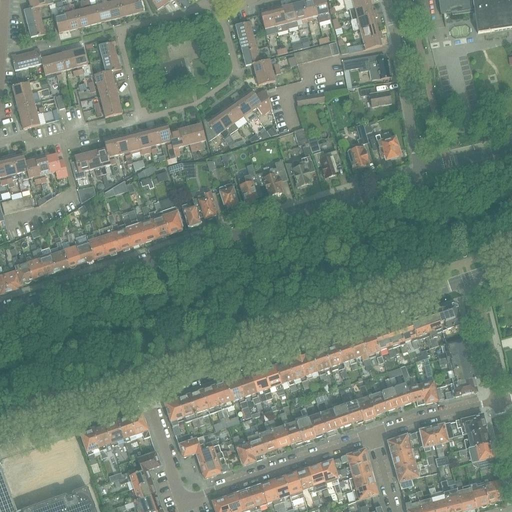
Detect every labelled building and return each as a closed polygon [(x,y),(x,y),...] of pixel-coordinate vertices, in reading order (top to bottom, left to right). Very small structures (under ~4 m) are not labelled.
[(28,0),(31,10),(39,8),(53,5),(51,0),(28,0)] [(111,0),(106,2),(112,21),(121,19),(117,2),(112,3),(111,0)] [(127,0),(123,0),(117,2),(121,19),(132,16),(127,0)] [(139,0),(127,0),(132,16),(143,13),(139,0)] [(166,5),(162,0),(149,0),(157,11),(166,5)] [(309,0),(310,1),(303,3),(308,23),(313,22),(312,19),(317,17),(312,0),(309,0)] [(312,0),(317,17),(319,24),(330,21),(324,0),(312,0)] [(346,11),(349,11),(371,5),(369,0),(344,0),(346,11)] [(511,0),(440,0),(443,14),(440,14),(440,15),(452,13),(452,16),(474,13),(478,34),(511,29),(511,0)] [(102,5),(97,7),(101,24),(112,21),(106,2),(101,3),(102,5)] [(295,2),(292,3),(297,23),(302,21),(303,25),(308,23),(303,3),(296,5),(295,2)] [(289,7),(282,8),(287,30),(288,30),(298,28),(292,3),(288,4),(289,7)] [(352,21),(376,15),(375,11),(373,12),(371,5),(349,11),(352,21)] [(97,7),(86,10),(90,27),(101,24),(97,7)] [(23,12),(27,25),(41,22),(39,12),(40,12),(39,8),(31,10),(23,12)] [(59,35),(69,32),(65,15),(65,12),(63,8),(57,9),(59,17),(54,18),(59,35)] [(265,31),(276,28),(271,8),(267,9),(268,12),(260,14),(265,31)] [(271,8),(276,28),(277,34),(288,32),(288,30),(287,30),(282,8),(275,10),(274,8),(271,8)] [(86,10),(76,12),(80,29),(90,27),(86,10)] [(65,15),(69,32),(80,29),(76,12),(65,15)] [(353,32),(359,30),(376,26),(375,19),(377,18),(376,15),(352,21),(351,21),(353,32)] [(41,22),(27,25),(31,39),(46,35),(45,31),(44,31),(41,22)] [(235,26),(238,40),(253,36),(251,27),(252,27),(251,22),(235,26)] [(359,30),(362,41),(382,36),(381,32),(378,33),(376,26),(359,30)] [(238,40),(242,54),(256,50),(258,50),(257,45),(255,46),(253,36),(238,40)] [(382,36),(362,41),(364,46),(361,46),(362,52),(365,52),(382,47),(380,40),(382,39),(382,36)] [(301,40),(302,45),(304,50),(309,48),(307,38),(301,40)] [(98,47),(102,60),(116,57),(114,47),(115,47),(114,43),(98,47)] [(332,57),(339,55),(336,44),(329,46),(332,57)] [(344,45),(339,46),(341,56),(349,54),(346,45),(344,45)] [(329,46),(324,47),(327,58),(332,57),(329,46)] [(83,49),(73,52),(77,69),(88,66),(83,49)] [(30,69),(42,66),(41,60),(39,50),(34,51),(35,52),(26,54),(30,69)] [(245,68),(253,66),(261,64),(260,59),(258,59),(256,50),(242,54),(245,68)] [(73,52),(62,55),(67,71),(77,69),(73,52)] [(302,65),(299,53),(294,54),(297,66),(302,65)] [(15,73),(30,69),(26,54),(16,57),(16,56),(11,57),(15,73)] [(62,55),(52,57),(56,74),(67,71),(62,55)] [(359,69),(360,72),(369,71),(371,82),(391,78),(388,61),(385,61),(384,55),(342,62),(347,91),(352,90),(349,71),(359,69)] [(42,66),(45,77),(56,74),(52,57),(41,60),(42,66)] [(102,60),(105,74),(111,72),(111,73),(121,70),(120,66),(119,66),(116,57),(102,60)] [(270,61),(261,64),(253,66),(255,76),(272,72),(270,61)] [(95,77),(97,87),(114,83),(111,73),(111,72),(105,74),(95,77)] [(272,72),(255,76),(258,87),(275,83),(272,72)] [(12,88),(15,99),(32,94),(29,83),(12,88)] [(97,87),(100,98),(116,93),(114,83),(97,87)] [(370,96),(372,109),(391,105),(389,93),(375,95),(374,89),(360,91),(361,98),(370,96)] [(244,94),(241,96),(253,112),(257,109),(263,117),(271,111),(266,93),(262,92),(255,97),(251,92),(245,96),(244,94)] [(100,98),(102,108),(119,104),(116,93),(100,98)] [(15,99),(17,109),(34,105),(32,94),(15,99)] [(296,99),(298,108),(325,104),(323,95),(296,99)] [(253,112),(241,96),(238,98),(239,100),(233,104),(243,118),(253,112)] [(56,98),(58,107),(59,111),(65,109),(62,97),(56,98)] [(119,104),(102,108),(105,119),(122,115),(119,104)] [(226,106),(223,108),(235,125),(243,118),(233,104),(228,108),(226,106)] [(17,109),(20,120),(37,115),(34,105),(17,109)] [(222,113),(216,117),(229,136),(230,136),(238,130),(234,125),(235,125),(223,108),(220,110),(222,113)] [(37,115),(20,120),(23,131),(40,126),(37,115)] [(229,136),(216,117),(210,121),(208,118),(203,122),(208,143),(220,135),(230,150),(237,148),(235,144),(230,136),(229,136)] [(197,126),(190,128),(195,145),(196,152),(201,151),(199,144),(205,142),(200,123),(196,124),(197,126)] [(168,151),(173,150),(174,150),(169,133),(167,126),(160,128),(159,125),(156,126),(161,145),(167,144),(168,151)] [(153,130),(146,131),(150,147),(161,145),(156,126),(152,127),(153,130)] [(348,153),(350,160),(352,168),(351,168),(352,170),(353,170),(353,171),(369,167),(368,163),(365,151),(364,151),(362,146),(369,144),(363,126),(356,128),(360,140),(357,141),(359,149),(348,153)] [(182,127),(179,128),(184,148),(190,146),(192,156),(193,156),(194,163),(199,162),(196,152),(195,145),(190,128),(183,130),(182,127)] [(180,157),(178,149),(184,148),(179,128),(175,129),(176,131),(169,133),(174,150),(173,150),(175,158),(180,157)] [(273,128),(267,132),(271,138),(278,136),(273,128)] [(294,133),(297,142),(298,146),(308,143),(303,130),(294,133)] [(132,135),(125,137),(131,159),(142,156),(135,131),(132,132),(132,135)] [(139,131),(135,131),(142,156),(151,153),(152,153),(151,151),(150,147),(146,131),(139,133),(139,131)] [(271,138),(267,132),(260,137),(262,140),(270,138),(271,138)] [(118,136),(114,137),(119,155),(124,154),(127,167),(133,165),(131,159),(125,137),(118,138),(118,136)] [(249,140),(251,144),(259,141),(256,136),(249,140)] [(385,158),(386,161),(398,158),(395,149),(398,148),(395,139),(385,142),(384,140),(381,141),(379,136),(370,139),(373,150),(379,149),(382,159),(385,158)] [(104,142),(105,147),(108,158),(119,155),(114,137),(111,138),(111,140),(104,142)] [(308,144),(301,147),(305,157),(309,155),(312,154),(309,146),(308,144)] [(318,152),(316,144),(309,146),(312,154),(318,152)] [(248,148),(250,156),(257,154),(255,146),(248,148)] [(102,150),(96,152),(100,169),(110,166),(109,161),(108,158),(105,147),(102,148),(102,150)] [(88,151),(85,152),(89,171),(100,169),(96,152),(88,154),(88,151)] [(89,171),(85,152),(81,153),(82,156),(74,157),(76,163),(71,164),(75,181),(85,178),(84,173),(89,171)] [(321,168),(324,177),(324,176),(325,180),(338,176),(334,163),(339,162),(336,152),(324,156),(323,153),(314,156),(318,168),(321,167),(321,168)] [(49,154),(45,155),(50,174),(56,173),(57,180),(68,178),(63,160),(58,162),(57,155),(49,157),(49,154)] [(15,155),(12,156),(17,175),(20,174),(22,182),(29,180),(24,160),(25,160),(23,156),(16,158),(15,155)] [(45,155),(35,158),(41,184),(46,183),(44,176),(50,174),(45,155)] [(8,185),(8,186),(9,189),(14,188),(12,181),(18,180),(17,175),(12,156),(1,158),(2,161),(8,185)] [(35,158),(25,160),(24,160),(29,180),(35,178),(37,185),(41,184),(35,158)] [(311,162),(310,158),(301,160),(302,164),(300,165),(299,163),(297,162),(295,162),(293,163),(292,165),(286,165),(285,165),(289,178),(294,176),(296,183),(296,185),(297,185),(298,189),(300,188),(300,189),(306,187),(306,186),(310,185),(309,182),(311,182),(309,174),(315,172),(311,162)] [(8,185),(8,186),(8,185),(2,161),(0,161),(0,181),(1,187),(8,185)] [(256,176),(256,177),(259,188),(264,186),(266,191),(267,191),(269,198),(268,198),(268,199),(271,198),(271,199),(277,197),(277,196),(282,194),(282,193),(281,193),(280,190),(283,189),(281,183),(287,181),(284,171),(283,171),(281,164),(275,166),(277,171),(257,177),(256,176)] [(184,170),(182,165),(169,168),(171,174),(184,170)] [(143,172),(145,178),(155,174),(153,167),(143,172)] [(246,205),(254,203),(253,200),(257,199),(256,196),(261,194),(259,188),(256,177),(255,173),(249,174),(249,177),(238,180),(246,205)] [(125,182),(113,190),(115,197),(128,193),(125,182)] [(227,209),(228,213),(233,212),(233,211),(238,209),(237,208),(238,208),(235,198),(231,185),(219,189),(224,206),(227,205),(228,209),(227,209)] [(93,188),(87,189),(78,192),(81,205),(95,196),(93,188)] [(101,196),(103,201),(115,197),(113,190),(101,196)] [(53,199),(52,193),(45,197),(47,203),(53,199)] [(193,201),(196,208),(199,219),(204,217),(205,220),(217,216),(210,193),(197,197),(198,199),(193,201)] [(31,197),(25,198),(28,210),(34,209),(31,197)] [(47,203),(45,197),(38,202),(39,208),(47,203)] [(25,198),(19,199),(23,212),(28,210),(25,198)] [(19,199),(13,201),(17,213),(23,212),(19,199)] [(160,203),(159,204),(170,236),(183,232),(172,199),(166,201),(167,206),(161,208),(160,203)] [(13,201),(7,203),(11,215),(17,213),(13,201)] [(11,215),(7,203),(1,204),(4,216),(11,215)] [(147,208),(146,208),(157,240),(170,236),(159,204),(154,205),(157,214),(150,216),(147,208)] [(199,219),(196,208),(188,210),(187,206),(181,208),(188,230),(201,225),(199,219)] [(134,212),(144,244),(157,240),(146,208),(142,209),(145,218),(137,221),(134,212)] [(124,225),(125,226),(132,248),(144,244),(134,212),(129,213),(132,222),(124,225)] [(94,218),(96,222),(107,257),(119,253),(112,230),(105,232),(104,230),(103,230),(99,216),(94,218)] [(108,218),(112,230),(119,253),(132,248),(125,226),(118,228),(117,226),(116,226),(113,217),(108,218)] [(86,238),(88,243),(94,261),(107,257),(96,222),(91,224),(94,234),(93,234),(94,236),(86,238)] [(77,233),(71,235),(82,265),(94,261),(88,243),(81,246),(80,242),(77,243),(76,241),(79,240),(77,233)] [(68,243),(62,245),(69,269),(82,265),(71,235),(66,237),(68,243)] [(59,253),(51,256),(57,273),(69,269),(62,245),(60,238),(54,240),(59,253)] [(34,261),(27,264),(32,281),(45,277),(37,251),(35,246),(30,248),(34,261)] [(40,250),(37,251),(45,277),(57,273),(51,256),(44,258),(42,254),(40,250)] [(12,259),(13,264),(20,285),(32,281),(27,264),(19,266),(16,258),(12,259)] [(11,274),(4,276),(9,293),(17,291),(17,289),(21,288),(13,264),(9,265),(10,269),(11,274)] [(0,295),(1,296),(9,293),(4,276),(0,277),(0,295)] [(454,305),(453,305),(435,312),(442,332),(442,333),(443,336),(463,330),(457,307),(457,306),(456,306),(456,305),(455,305),(454,305)] [(442,332),(435,312),(422,316),(433,349),(439,347),(436,339),(438,338),(436,335),(442,333),(442,332)] [(433,349),(422,316),(410,320),(417,342),(425,339),(429,351),(433,349)] [(417,342),(410,320),(405,322),(405,321),(401,322),(401,323),(398,324),(405,344),(411,341),(414,351),(420,349),(417,342)] [(405,344),(398,324),(393,326),(393,325),(389,327),(386,328),(391,343),(398,341),(403,355),(408,353),(405,344)] [(391,343),(386,328),(381,330),(381,329),(376,331),(377,331),(373,333),(380,352),(387,350),(391,359),(396,357),(391,343)] [(373,333),(373,334),(368,335),(367,336),(365,335),(363,336),(362,337),(361,338),(361,337),(360,337),(368,360),(375,357),(374,354),(380,352),(373,333)] [(465,341),(464,334),(444,339),(446,345),(465,341)] [(368,360),(360,337),(356,339),(355,340),(354,339),(351,340),(350,342),(349,341),(348,341),(353,356),(359,354),(364,368),(370,365),(368,360)] [(353,356),(348,341),(344,343),(343,344),(342,344),(339,345),(338,346),(337,346),(337,345),(336,345),(341,360),(347,358),(352,372),(358,369),(353,356)] [(468,354),(465,341),(446,345),(447,346),(441,347),(443,356),(437,357),(438,362),(468,354)] [(346,374),(341,360),(336,345),(332,347),(331,348),(329,348),(327,349),(326,350),(324,350),(330,368),(336,366),(338,372),(342,371),(342,373),(340,373),(342,380),(348,378),(346,374)] [(330,368),(324,350),(311,354),(319,377),(319,378),(321,383),(327,381),(326,376),(324,370),(330,368)] [(425,352),(421,353),(422,356),(417,358),(419,363),(428,360),(425,352)] [(319,377),(311,354),(299,358),(309,389),(315,387),(313,379),(319,377)] [(472,367),(468,354),(438,362),(439,367),(450,365),(451,372),(472,367)] [(309,389),(299,358),(287,362),(295,385),(301,383),(304,391),(309,389)] [(295,385),(287,362),(275,367),(281,386),(287,384),(291,393),(297,391),(295,385)] [(284,395),(281,386),(275,367),(270,368),(270,369),(268,369),(265,370),(264,371),(263,371),(262,371),(269,390),(275,388),(279,397),(284,395)] [(420,387),(424,406),(438,403),(433,384),(429,367),(424,369),(427,381),(420,382),(420,386),(420,387)] [(475,380),(472,367),(451,372),(447,373),(449,381),(443,382),(445,388),(450,386),(475,380)] [(272,400),(269,390),(262,371),(258,372),(258,373),(257,374),(256,373),(253,374),(252,376),(251,375),(250,375),(260,404),(272,400)] [(239,379),(238,380),(245,399),(251,397),(254,406),(256,406),(258,412),(262,410),(260,404),(250,375),(246,377),(245,378),(244,378),(241,379),(240,380),(239,380),(239,379)] [(248,408),(245,399),(238,380),(234,381),(233,382),(232,382),(229,383),(228,384),(227,384),(226,384),(234,407),(240,405),(242,410),(248,408)] [(391,386),(389,380),(385,381),(388,391),(380,394),(386,413),(399,408),(392,389),(393,389),(392,385),(391,386)] [(477,388),(475,380),(450,386),(451,393),(446,394),(447,400),(475,394),(476,392),(476,388),(477,388)] [(234,408),(234,407),(226,384),(224,384),(223,384),(220,385),(219,386),(213,388),(224,419),(229,418),(226,411),(234,408)] [(404,385),(393,389),(392,389),(399,408),(411,404),(406,390),(404,385)] [(369,397),(365,386),(359,388),(363,400),(356,402),(363,423),(375,419),(368,398),(369,397)] [(424,406),(420,387),(406,390),(411,404),(416,402),(417,408),(424,406)] [(202,392),(210,416),(218,413),(223,430),(228,429),(224,419),(213,388),(208,390),(206,390),(203,391),(202,392)] [(210,416),(202,392),(200,393),(198,392),(195,393),(194,395),(189,396),(200,427),(205,426),(203,419),(210,416)] [(376,395),(369,397),(368,398),(375,419),(384,416),(383,414),(386,413),(380,394),(376,395)] [(200,427),(189,396),(183,399),(182,398),(179,399),(178,400),(177,401),(184,420),(185,425),(192,422),(194,429),(200,427)] [(184,420),(177,401),(166,405),(165,407),(175,437),(180,435),(177,427),(179,426),(177,422),(184,420)] [(330,406),(328,401),(324,402),(327,412),(320,414),(326,433),(338,429),(331,410),(332,410),(330,406)] [(363,423),(356,402),(344,406),(350,425),(355,423),(356,425),(363,423)] [(350,425),(344,406),(338,408),(336,404),(330,406),(332,410),(331,410),(338,429),(350,425)] [(308,418),(305,410),(300,411),(303,420),(296,423),(302,444),(315,439),(307,419),(308,418)] [(289,425),(285,414),(280,415),(284,427),(283,427),(290,446),(295,444),(295,446),(302,444),(296,423),(289,425)] [(326,433),(320,414),(308,418),(307,419),(315,439),(323,436),(322,435),(326,433)] [(137,415),(129,417),(137,440),(143,438),(143,440),(150,438),(142,415),(141,415),(138,416),(137,415)] [(137,440),(129,417),(117,422),(124,444),(125,444),(130,442),(137,440)] [(481,417),(464,421),(456,423),(458,429),(460,429),(462,436),(462,437),(466,436),(487,431),(485,423),(484,423),(483,418),(481,417)] [(277,429),(274,421),(268,422),(278,450),(290,446),(283,427),(277,429)] [(124,444),(117,422),(105,426),(113,449),(115,456),(117,455),(115,448),(119,446),(124,444)] [(278,450),(268,422),(264,424),(267,433),(260,435),(259,435),(266,454),(278,450)] [(452,434),(449,424),(442,426),(446,441),(453,439),(453,438),(452,434)] [(113,449),(105,426),(103,426),(103,425),(98,427),(98,428),(93,430),(100,452),(103,460),(108,458),(107,453),(107,451),(113,449)] [(260,435),(257,426),(251,428),(254,437),(247,440),(249,445),(255,463),(263,460),(261,456),(266,454),(259,435),(260,435)] [(446,441),(442,426),(431,429),(436,447),(438,458),(444,457),(441,445),(447,444),(446,441)] [(100,452),(93,430),(91,430),(91,429),(86,431),(86,432),(80,434),(83,444),(92,465),(97,464),(94,455),(95,454),(100,452)] [(436,447),(431,429),(419,432),(423,447),(424,453),(426,461),(428,466),(433,465),(431,457),(432,457),(430,448),(436,447)] [(487,431),(466,436),(467,439),(468,441),(463,442),(466,451),(490,445),(488,437),(488,438),(487,434),(486,431),(487,431)] [(415,434),(410,435),(389,442),(388,444),(391,456),(411,450),(415,449),(412,441),(417,439),(415,434)] [(191,442),(189,436),(176,440),(178,446),(191,442)] [(467,439),(466,436),(462,437),(462,436),(453,438),(453,439),(446,441),(447,444),(448,444),(462,441),(463,440),(467,439)] [(203,437),(196,440),(191,442),(178,446),(183,458),(184,459),(196,455),(213,449),(211,443),(205,445),(203,437)] [(242,447),(238,437),(233,439),(236,449),(241,463),(242,467),(255,463),(249,445),(242,447)] [(490,445),(466,451),(457,453),(459,459),(467,457),(466,454),(468,453),(471,464),(477,462),(494,459),(490,445)] [(219,447),(213,449),(196,455),(200,467),(223,459),(228,458),(233,456),(232,452),(226,454),(226,452),(221,454),(219,447)] [(415,464),(411,450),(391,456),(395,469),(415,464)] [(363,451),(340,459),(342,465),(349,463),(351,469),(368,464),(365,452),(363,451)] [(160,466),(156,454),(137,460),(140,468),(128,472),(130,478),(148,472),(159,468),(160,466)] [(435,459),(437,468),(442,467),(442,464),(448,463),(449,465),(448,457),(435,459)] [(225,463),(223,459),(200,467),(204,479),(206,480),(233,471),(231,463),(226,465),(225,463)] [(495,465),(494,459),(477,462),(479,468),(495,465)] [(344,500),(331,462),(320,466),(327,489),(334,486),(336,495),(337,494),(339,502),(344,500)] [(100,473),(97,464),(91,467),(94,474),(100,473)] [(371,474),(368,464),(351,469),(341,471),(342,477),(352,474),(354,480),(371,474)] [(419,478),(415,464),(395,469),(399,484),(412,481),(412,480),(419,478)] [(327,489),(320,466),(308,470),(315,491),(320,490),(321,492),(322,492),(325,498),(330,497),(327,489)] [(0,511),(95,511),(95,510),(95,509),(95,508),(94,508),(94,506),(93,504),(87,489),(86,489),(73,494),(72,494),(73,497),(67,499),(66,497),(65,497),(52,501),(52,502),(51,502),(38,506),(38,507),(37,507),(24,511),(23,511),(22,511),(23,511),(22,511),(16,511),(15,511),(15,509),(12,500),(11,499),(12,499),(7,486),(6,485),(7,485),(2,472),(0,467),(0,511)] [(315,491),(308,470),(296,474),(302,494),(307,492),(308,495),(315,493),(315,491)] [(152,484),(148,472),(130,478),(119,481),(121,486),(127,484),(130,491),(134,490),(152,484)] [(302,494),(296,474),(284,479),(289,498),(291,504),(300,501),(302,510),(307,509),(304,500),(302,494)] [(374,485),(371,474),(354,480),(344,482),(346,488),(356,485),(357,490),(374,485)] [(503,501),(498,477),(491,478),(493,484),(483,487),(488,506),(494,504),(495,503),(503,501)] [(289,498),(284,479),(272,483),(279,506),(281,511),(286,511),(284,504),(285,504),(283,500),(289,498)] [(414,487),(412,481),(399,484),(401,491),(414,487)] [(449,492),(446,481),(440,483),(443,493),(447,511),(461,511),(456,490),(449,492)] [(281,511),(279,506),(272,483),(260,487),(266,506),(273,504),(275,511),(276,511),(281,511)] [(482,483),(470,486),(475,510),(481,508),(483,509),(486,508),(487,506),(488,506),(483,487),(482,483)] [(156,495),(152,484),(134,490),(136,497),(127,501),(128,505),(156,495)] [(455,485),(456,490),(461,511),(465,511),(469,511),(470,511),(473,511),(474,510),(475,510),(470,486),(462,488),(461,484),(455,485)] [(377,496),(374,485),(357,490),(353,491),(357,502),(372,498),(377,496)] [(436,495),(433,485),(428,487),(429,490),(428,490),(430,496),(433,511),(447,511),(443,493),(436,495)] [(266,506),(260,487),(248,491),(255,511),(260,511),(259,509),(267,507),(266,506)] [(255,511),(248,491),(236,495),(242,511),(255,511)] [(423,498),(422,492),(416,494),(418,502),(420,511),(433,511),(430,496),(423,498)] [(159,511),(161,511),(156,495),(128,505),(124,507),(117,509),(117,511),(123,511),(126,511),(136,508),(137,511),(134,511),(133,511),(159,511)] [(242,511),(236,495),(224,499),(228,511),(242,511)] [(316,496),(311,498),(315,509),(320,507),(316,496)] [(379,503),(377,496),(372,498),(374,505),(375,509),(380,507),(379,503)] [(228,511),(224,499),(214,503),(213,505),(215,511),(228,511)] [(404,501),(405,505),(406,511),(420,511),(418,502),(411,504),(409,499),(404,501)] [(358,504),(360,511),(367,511),(365,502),(358,504)]
